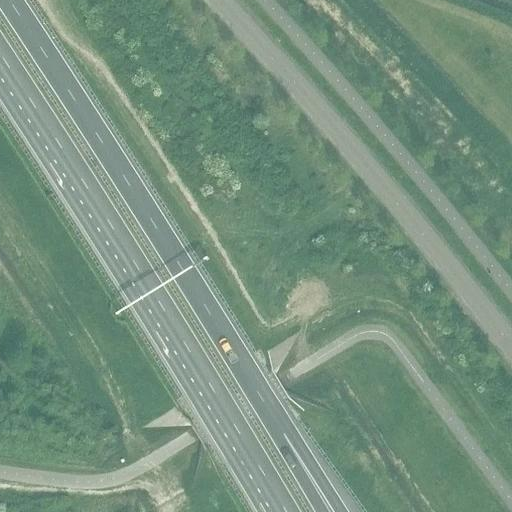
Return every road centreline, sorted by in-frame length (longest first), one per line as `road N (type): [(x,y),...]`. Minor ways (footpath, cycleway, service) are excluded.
road 1 (trunk): [(0,70),(274,511)]
road 2 (trunk): [(282,433),(4,0)]
road 3 (unclassified): [(215,0),(361,155),(511,338)]
